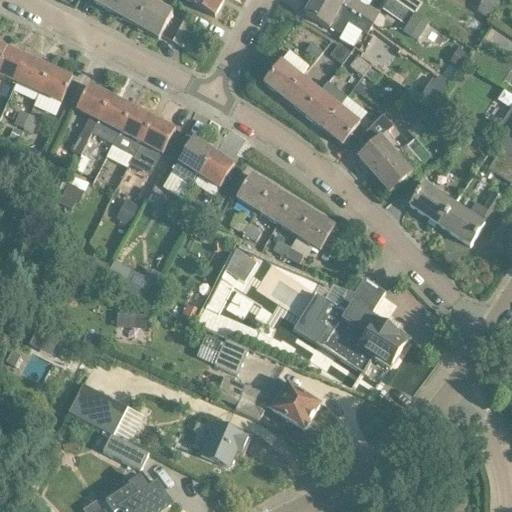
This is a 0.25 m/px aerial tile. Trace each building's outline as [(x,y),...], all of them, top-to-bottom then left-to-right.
[(114,18),(124,0),(96,0),(93,6),(114,18)] [(136,30),(151,4),(144,0),(124,0),(114,18),(136,30)] [(214,20),(226,0),(193,0),(190,6),(214,20)] [(367,37),(373,27),(324,0),(314,0),(304,18),(341,39),(348,25),(362,34),(367,37)] [(324,0),(373,27),(380,16),(369,8),(368,10),(359,5),(362,0),(324,0)] [(414,16),(390,2),(391,0),(390,0),(385,0),(379,10),(406,27),(402,33),(417,43),(428,25),(414,16)] [(390,2),(414,16),(421,5),(412,0),(390,0),(391,0),(390,2)] [(493,0),(486,0),(477,14),(490,23),(502,6),(493,0)] [(151,4),(136,30),(158,42),(173,16),(151,4)] [(196,32),(184,25),(172,45),(184,52),(196,32)] [(305,55),(315,62),(316,64),(322,56),(311,48),(305,55)] [(338,49),(337,51),(330,59),(342,68),(351,56),(338,49)] [(17,88),(28,62),(6,52),(0,66),(0,80),(16,88),(17,88)] [(465,57),(458,52),(450,65),(457,69),(465,57)] [(357,61),(349,72),(361,82),(370,71),(357,61)] [(39,98),(50,72),(28,62),(17,88),(16,88),(14,94),(35,104),(38,98),(39,98)] [(283,103),(301,80),(300,79),(282,65),(282,66),(281,65),(264,88),(283,103)] [(50,72),(39,98),(61,108),(72,82),(50,72)] [(450,85),(446,82),(439,78),(435,84),(432,82),(422,99),(439,109),(450,92),(447,90),(450,85)] [(321,95),(301,80),(283,103),(303,119),(321,95)] [(370,92),(360,84),(353,93),(364,101),(370,92)] [(322,134),(341,110),(340,110),(347,101),(328,86),(321,95),(303,119),(322,134)] [(89,89),(76,114),(98,125),(111,101),(89,89)] [(114,147),(132,112),(111,101),(98,125),(97,128),(92,136),(114,147)] [(341,110),(322,134),(342,149),(360,126),(341,110)] [(511,110),(499,130),(511,138),(511,143),(502,137),(495,148),(501,152),(498,156),(511,165),(511,110)] [(133,161),(154,123),(132,112),(114,147),(112,150),(133,161)] [(23,132),(29,119),(19,115),(13,128),(23,132)] [(29,119),(23,132),(32,137),(39,124),(29,119)] [(402,153),(387,136),(393,131),(383,119),(359,144),(366,153),(357,161),(374,179),(402,153)] [(160,158),(162,159),(175,134),(154,123),(133,161),(129,169),(138,173),(143,163),(154,169),(160,158)] [(415,142),(425,133),(419,125),(407,135),(413,142),(414,143),(415,142)] [(10,140),(17,144),(21,134),(14,131),(10,140)] [(432,140),(425,133),(415,142),(421,150),(432,140)] [(90,140),(82,135),(71,155),(80,160),(87,146),(90,140)] [(198,180),(213,156),(193,143),(162,192),(183,204),(198,180)] [(87,146),(80,160),(88,164),(95,151),(87,146)] [(390,197),(422,168),(406,149),(402,153),(374,179),(390,197)] [(213,156),(198,180),(219,193),(234,169),(213,156)] [(511,187),(511,165),(498,156),(488,172),(511,187)] [(444,162),(436,174),(447,181),(455,169),(444,162)] [(60,179),(55,190),(63,193),(68,182),(60,179)] [(257,217),(272,192),(251,179),(236,204),(257,217)] [(62,198),(77,205),(79,207),(85,195),(68,187),(62,198)] [(440,230),(455,207),(424,187),(409,210),(440,230)] [(278,230),(293,205),(272,192),(257,217),(278,230)] [(455,207),(440,230),(470,251),(503,202),(492,195),(482,211),(475,206),(468,216),(455,207)] [(127,229),(137,209),(126,204),(116,224),(127,229)] [(200,227),(210,212),(197,204),(188,220),(200,227)] [(299,243),(314,218),(293,205),(278,230),(297,241),(299,243)] [(314,218),(299,243),(319,256),(335,232),(314,218)] [(243,238),(249,229),(236,221),(231,230),(243,238)] [(249,229),(243,238),(255,246),(261,237),(249,229)] [(292,253),(290,252),(278,245),(273,254),(287,262),(292,253)] [(34,252),(27,248),(23,256),(31,260),(34,252)] [(292,253),(287,262),(298,268),(303,261),(304,259),(292,253)] [(257,267),(237,254),(231,265),(250,277),(257,267)] [(99,282),(106,266),(86,258),(80,274),(99,282)] [(132,277),(132,276),(118,269),(110,285),(124,292),(132,277)] [(152,288),(132,277),(124,292),(144,302),(152,288)] [(315,348),(363,378),(373,362),(390,373),(406,349),(396,343),(399,338),(370,320),(385,296),(364,283),(354,299),(346,294),(336,310),(331,307),(318,327),(326,332),(315,348)] [(192,324),(197,313),(186,307),(181,319),(192,324)] [(118,316),(117,330),(125,331),(126,317),(118,316)] [(105,343),(87,335),(82,346),(100,354),(105,343)] [(237,379),(249,353),(226,343),(224,347),(205,339),(196,360),(215,368),(214,369),(237,379)] [(14,371),(20,360),(12,355),(6,366),(14,371)] [(285,391),(275,384),(267,398),(224,380),(217,396),(239,406),(235,413),(258,423),(267,410),(304,434),(319,410),(286,389),(285,391)] [(129,448),(143,420),(84,390),(70,417),(111,439),(129,448)] [(248,441),(214,426),(199,459),(229,472),(237,453),(242,456),(248,441)] [(149,457),(129,448),(111,439),(103,456),(140,474),(149,457)] [(140,483),(139,481),(128,488),(129,490),(106,505),(110,511),(166,511),(170,510),(155,486),(154,485),(151,487),(145,479),(140,483)]
